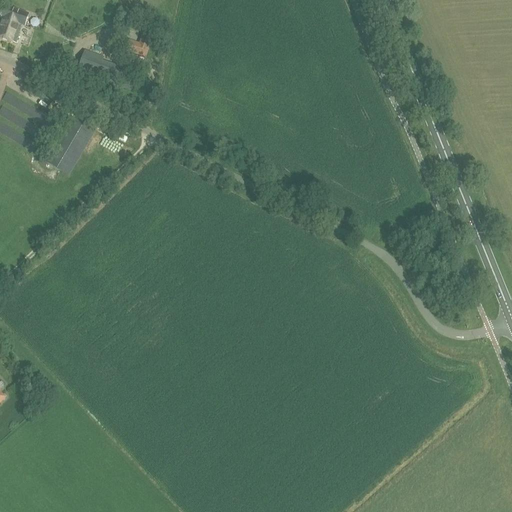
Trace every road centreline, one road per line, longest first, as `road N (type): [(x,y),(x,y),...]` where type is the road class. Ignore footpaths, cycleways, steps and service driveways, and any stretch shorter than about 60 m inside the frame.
road 1 (unclassified): [(490,332),(448,333),(381,254),(0,59)]
road 2 (secondary): [(511,318),(385,0)]
